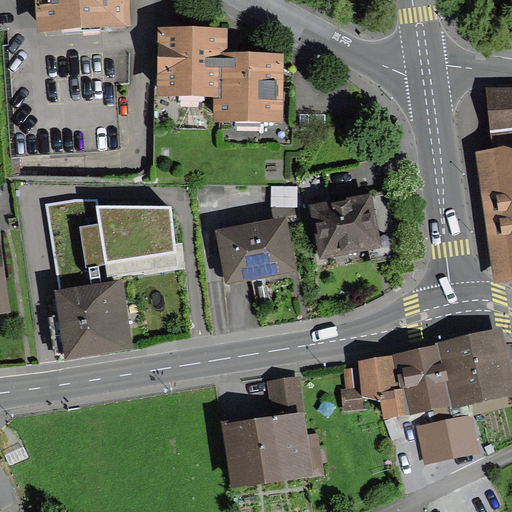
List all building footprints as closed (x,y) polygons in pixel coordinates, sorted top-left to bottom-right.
[(42,10),(43,29),(123,23),(121,0),(36,0),(37,10),(42,10)] [(260,119),(260,120),(276,121),(277,63),(221,62),(221,38),(163,37),(163,52),(159,52),(159,73),(163,73),(163,95),(204,94),(204,95),(219,95),(219,120),(235,120),(235,118),(260,119)] [(500,134),(502,152),(511,150),(511,92),(489,93),(493,135),(500,134)] [(511,156),(486,160),(503,272),(511,270),(511,156)] [(374,246),(376,258),(395,254),(388,202),(368,206),(367,201),(314,211),(323,256),(374,246)] [(98,268),(176,256),(171,210),(96,209),(98,227),(79,230),(86,271),(88,270),(90,282),(100,280),(98,268)] [(222,238),(230,280),(289,268),(281,226),(222,238)] [(65,334),(69,357),(130,347),(120,287),(59,297),(62,317),(50,319),(50,320),(53,337),(53,335),(65,334)] [(494,341),(446,352),(457,401),(505,390),(494,341)] [(413,410),(457,401),(446,352),(403,362),(413,410)] [(382,414),(398,412),(391,365),(359,370),(362,398),(380,402),(382,414)] [(346,372),(348,387),(358,386),(356,371),(346,372)] [(276,422),(299,419),(293,381),(270,384),(276,422)] [(344,392),(346,410),(361,408),(359,391),(344,392)] [(299,419),(276,422),(233,429),(241,481),(321,469),(316,436),(302,438),(299,419)]
